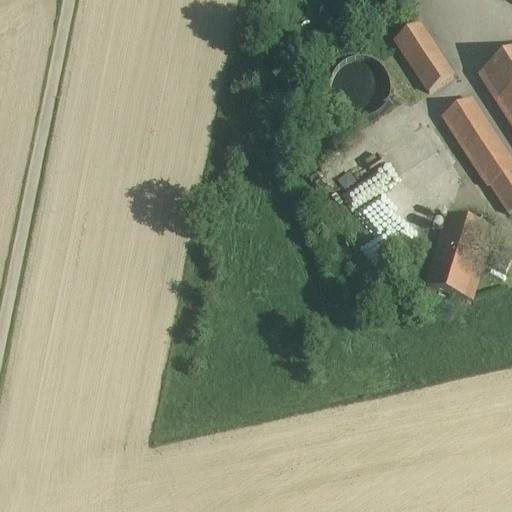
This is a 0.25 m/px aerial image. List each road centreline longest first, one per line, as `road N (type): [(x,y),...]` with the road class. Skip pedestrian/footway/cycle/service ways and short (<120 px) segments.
road 1 (unclassified): [(66,0),(0,334)]
road 2 (track): [(511,237),(431,122),(430,111),(461,87),(472,4)]
